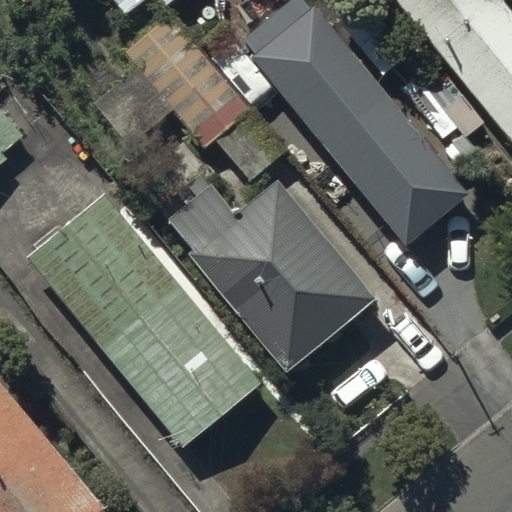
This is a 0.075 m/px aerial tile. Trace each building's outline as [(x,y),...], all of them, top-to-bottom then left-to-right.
[(115,0),(125,12),(139,0),(162,0),(163,2),(165,0),(115,0)] [(309,0),(306,0),(249,48),(406,237),(465,188),(309,0)] [(399,0),(511,140),(511,9),(504,0),(399,0)] [(286,144),(165,6),(120,46),(135,62),(91,100),(129,143),(172,105),(203,140),(208,136),(246,179),(286,144)] [(22,132),(0,105),(0,160),(6,155),(1,149),(22,132)] [(369,287),(271,173),(232,207),(191,160),(177,173),(192,191),(165,214),(191,244),(186,248),(284,361),(369,287)] [(104,187),(26,252),(184,444),(263,379),(104,187)] [(0,511),(92,511),(103,503),(0,379),(0,511)]
